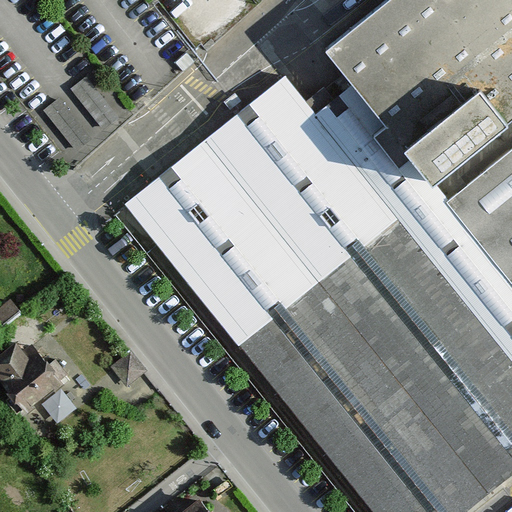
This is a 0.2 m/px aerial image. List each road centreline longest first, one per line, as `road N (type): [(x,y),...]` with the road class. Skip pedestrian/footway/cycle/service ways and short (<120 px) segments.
road 1 (residential): [(57,226),(342,0)]
road 2 (tertiary): [(234,446),(57,226)]
